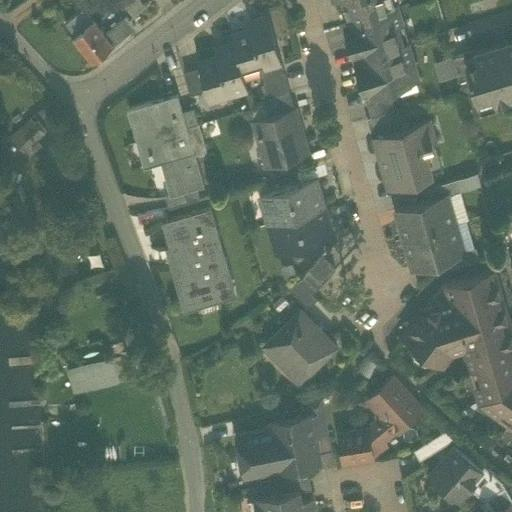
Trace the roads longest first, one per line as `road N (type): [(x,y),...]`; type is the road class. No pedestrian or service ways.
road 1 (residential): [(306,0),(374,258),(369,336),(424,392)]
road 2 (residential): [(193,511),(180,394),(79,106)]
road 3 (residential): [(79,106),(218,0)]
